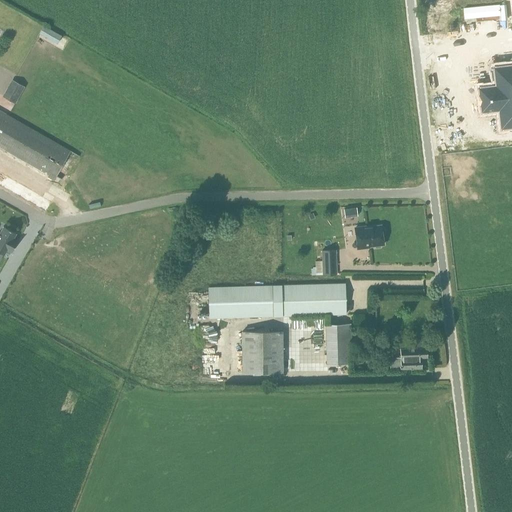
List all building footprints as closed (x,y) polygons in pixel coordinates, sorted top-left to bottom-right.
[(511,17),(511,0),(503,0),(506,18),(511,17)] [(61,36),(50,30),(48,35),(58,41),(61,36)] [(497,85),(480,87),(481,96),(480,96),(481,103),(482,103),(483,112),(500,110),(502,129),(511,127),(511,64),(495,66),(497,85)] [(17,97),(7,91),(4,97),(14,103),(17,97)] [(0,140),(12,118),(0,110),(0,140)] [(16,233),(4,226),(0,232),(0,252),(4,255),(6,252),(10,255),(11,252),(12,253),(18,241),(14,238),(16,233)] [(384,245),(382,235),(384,233),(384,229),(382,228),(381,226),(366,228),(366,227),(355,228),(358,249),(366,248),(366,247),(375,246),(376,248),(380,247),(381,245),(384,245)] [(336,275),(336,249),(321,250),(322,275),(336,275)] [(346,284),(209,287),(210,318),(346,315),(346,284)] [(325,324),(327,364),(349,363),(348,348),(351,348),(351,324),(325,324)] [(191,345),(210,346),(211,328),(192,327),(191,345)] [(241,331),(242,373),(284,373),(283,331),(241,331)] [(425,348),(425,340),(402,341),(403,349),(401,349),(401,356),(393,357),(393,358),(391,358),(391,368),(393,368),(393,370),(401,370),(401,371),(424,370),(424,356),(428,356),(427,348),(425,348)]
